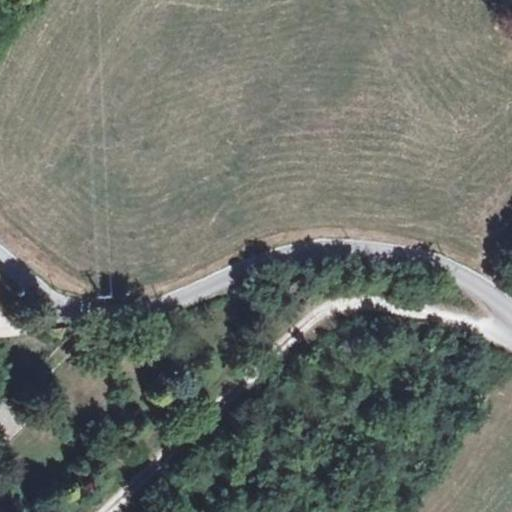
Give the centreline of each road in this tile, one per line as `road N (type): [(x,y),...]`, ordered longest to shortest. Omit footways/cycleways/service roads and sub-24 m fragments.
road 1 (residential): [(0,253),(63,307),(86,315),(141,312),(252,267),(338,247),(428,258),(511,313)]
road 2 (residential): [(108,511),(306,328),(343,306),(398,309),(511,337)]
